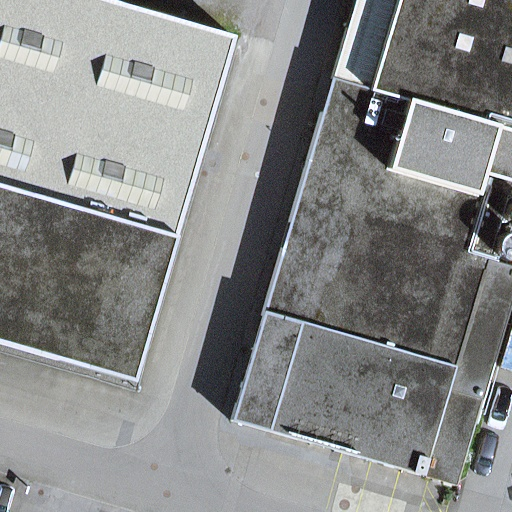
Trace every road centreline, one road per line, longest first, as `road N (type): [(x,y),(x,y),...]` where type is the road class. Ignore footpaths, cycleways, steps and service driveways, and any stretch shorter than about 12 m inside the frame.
road 1 (residential): [(170,496),(315,0)]
road 2 (residential): [(170,496),(0,446)]
